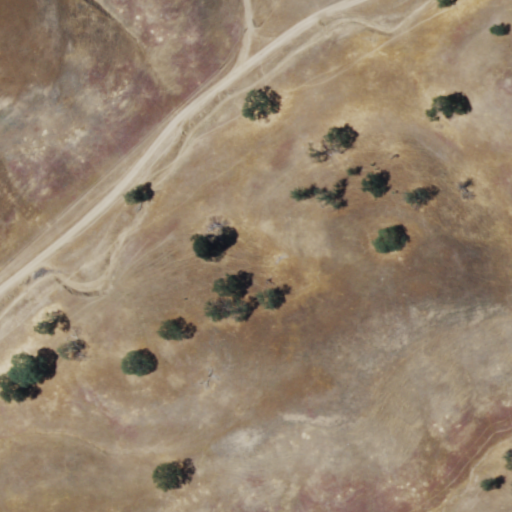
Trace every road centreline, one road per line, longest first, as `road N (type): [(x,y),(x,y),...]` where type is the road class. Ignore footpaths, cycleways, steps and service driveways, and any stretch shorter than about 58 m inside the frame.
road 1 (residential): [(0,289),(119,191),(188,109),(283,37)]
road 2 (track): [(351,0),(283,37),(243,23),(241,0)]
